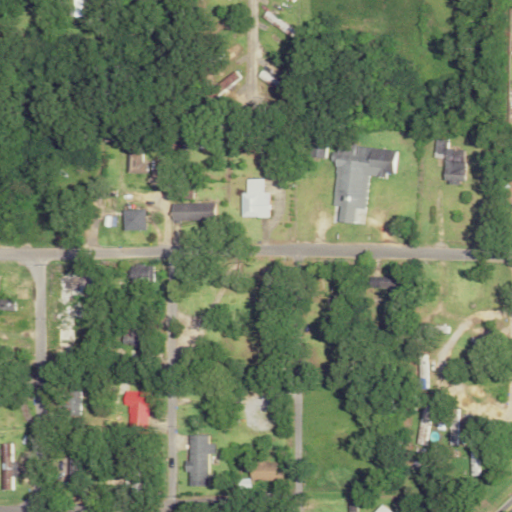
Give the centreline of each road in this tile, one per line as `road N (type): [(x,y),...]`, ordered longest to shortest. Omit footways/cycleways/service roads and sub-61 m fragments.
road 1 (tertiary): [(511,256),(288,249),(0,254)]
road 2 (residential): [(293,501),(0,508)]
road 3 (residential): [(293,511),(288,249)]
road 4 (residential): [(162,511),(168,250)]
road 5 (residential): [(39,508),(32,254)]
